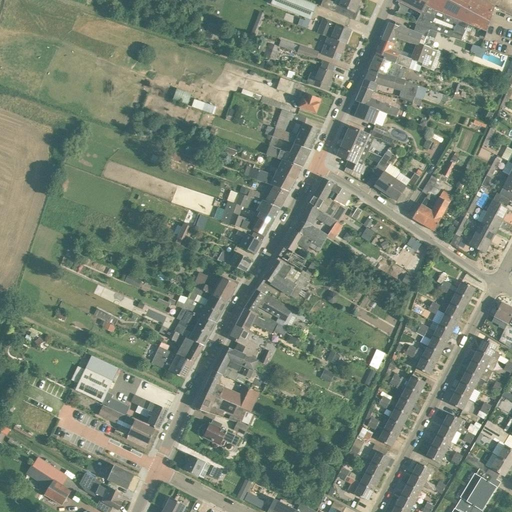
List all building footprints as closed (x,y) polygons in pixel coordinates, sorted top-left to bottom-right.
[(311,20),(316,6),(300,0),(272,0),(271,4),(311,20)] [(322,0),(320,7),(355,21),(358,13),(355,12),(360,0),(335,0),(334,3),(326,0),(322,0)] [(423,7),(427,0),(398,0),(398,1),(408,7),(410,5),(422,11),(415,24),(416,25),(430,30),(461,41),(468,25),(434,11),(423,7)] [(495,7),(480,0),(427,0),(423,7),(434,11),(468,25),(468,24),(481,30),(487,32),(495,7)] [(260,13),(251,36),(256,38),(265,15),(260,13)] [(216,25),(218,18),(212,16),(210,23),(216,25)] [(345,45),(351,31),(342,28),(343,27),(339,25),(338,26),(324,20),(318,34),(329,38),(345,45)] [(217,42),(222,28),(215,25),(210,24),(209,23),(206,32),(205,32),(204,36),(204,37),(217,42)] [(421,36),(427,38),(430,30),(416,25),(413,33),(400,28),(401,25),(395,23),(394,25),(389,23),(382,40),(393,43),(396,36),(409,42),(416,44),(416,43),(419,44),(421,36)] [(322,55),(338,61),(345,45),(329,38),(322,55)] [(315,59),(318,52),(300,46),(299,47),(281,40),(278,47),(315,59)] [(394,64),(396,65),(400,55),(390,51),(393,43),(382,40),(379,47),(378,47),(375,57),(394,64)] [(275,61),(280,48),(268,44),(268,43),(262,41),(258,51),(264,53),(263,57),(275,61)] [(434,59),(437,51),(430,48),(424,46),(419,44),(416,43),(416,44),(413,51),(410,59),(412,60),(422,64),(421,67),(430,70),(434,59)] [(482,59),(485,50),(472,45),(470,52),(474,54),(474,56),(482,59)] [(400,80),(404,72),(400,70),(401,67),(409,69),(412,60),(410,59),(400,55),(396,65),(394,64),(375,57),(369,71),(385,77),(386,76),(400,80)] [(328,91),(330,85),(328,84),(333,73),(331,73),(334,65),(324,62),(322,68),(320,67),(317,74),(314,73),(311,74),(307,82),(328,91)] [(405,82),(400,80),(386,76),(385,77),(369,71),(365,79),(380,85),(392,88),(393,88),(402,91),(401,98),(413,102),(414,98),(418,86),(405,81),(405,82)] [(317,110),(318,108),(318,107),(319,105),(317,104),(319,99),(305,94),(302,93),(305,87),(280,78),(276,90),(294,96),(294,97),(303,100),(300,107),(315,113),(316,111),(317,110)] [(377,92),(380,85),(365,79),(362,88),(373,91),(377,92)] [(399,110),(370,99),(373,91),(362,88),(356,102),(360,104),(379,111),(396,118),(399,110)] [(280,109),(281,104),(282,104),(263,97),(261,103),(280,109)] [(421,107),(423,100),(414,98),(413,102),(412,104),(421,107)] [(508,101),(504,99),(500,108),(504,110),(508,101)] [(374,125),(379,111),(360,104),(354,117),(374,125)] [(233,122),(236,111),(230,109),(226,120),(233,122)] [(304,125),(303,127),(296,124),(291,134),(284,132),(292,114),(289,112),(289,113),(282,110),(275,129),(267,126),(264,135),(272,137),(278,139),(294,145),(311,151),(320,131),(304,125)] [(494,114),(489,112),(484,122),(488,125),(494,114)] [(385,137),(388,130),(375,124),(373,131),(375,132),(385,137)] [(344,141),(364,150),(370,137),(350,128),(344,141)] [(491,139),(495,130),(491,128),(486,137),(491,139)] [(393,140),(385,137),(375,132),(373,138),(374,138),(374,139),(390,146),(393,140)] [(302,168),(311,151),(294,145),(291,154),(286,152),(286,153),(280,151),(281,150),(275,148),(278,139),(272,137),(269,146),(266,155),(282,161),(284,162),(302,168)] [(487,148),(491,139),(486,137),(482,146),(487,148)] [(491,139),(488,145),(494,148),(496,142),(491,139)] [(427,140),(423,147),(427,149),(432,142),(427,140)] [(364,167),(358,164),(364,150),(344,141),(337,156),(349,161),(346,168),(361,174),(364,167)] [(235,155),(237,147),(226,144),(224,151),(235,155)] [(383,168),(386,163),(390,158),(392,155),(387,151),(385,154),(378,165),(383,168)] [(455,152),(450,162),(443,176),(447,178),(449,174),(451,170),(454,164),(459,154),(455,152)] [(500,161),(495,159),(491,167),(495,170),(500,161)] [(295,182),(302,168),(284,162),(282,161),(281,162),(273,160),(271,167),(277,169),(275,173),(275,174),(286,178),(295,182)] [(478,170),(480,165),(472,161),(470,166),(467,165),(464,172),(475,177),(478,170)] [(511,164),(508,162),(502,172),(509,176),(509,177),(511,178),(511,164)] [(491,178),(495,170),(491,167),(486,176),(491,178)] [(289,193),(295,182),(286,178),(275,174),(273,178),(269,176),(270,175),(260,170),(259,171),(250,168),(247,178),(267,184),(267,185),(289,193)] [(385,194),(395,180),(384,172),(374,187),(385,194)] [(413,188),(420,177),(414,174),(407,185),(413,188)] [(435,199),(442,186),(440,184),(441,182),(431,176),(421,192),(422,192),(428,196),(434,200),(435,199)] [(511,192),(511,178),(509,177),(503,188),(511,192)] [(348,200),(351,194),(323,178),(319,185),(330,191),(330,190),(337,194),(348,200)] [(462,178),(457,188),(460,190),(465,180),(462,178)] [(406,187),(395,180),(385,194),(396,201),(406,187)] [(280,209),(289,193),(267,185),(262,193),(261,193),(261,194),(250,190),(247,197),(262,202),(263,201),(280,209)] [(337,194),(330,190),(330,191),(319,185),(314,195),(324,200),(327,197),(339,204),(344,207),(348,200),(337,194)] [(241,187),(239,193),(247,196),(249,190),(241,187)] [(434,232),(452,198),(442,192),(438,200),(436,204),(432,212),(430,211),(423,225),(434,232)] [(280,209),(263,201),(262,202),(247,197),(242,195),(238,193),(233,204),(235,204),(242,207),(246,208),(257,211),(260,213),(260,212),(274,220),(280,209)] [(476,206),(481,196),(477,194),(471,204),(476,206)] [(323,213),(331,219),(337,208),(339,204),(327,197),(324,200),(314,195),(308,205),(323,213)] [(432,212),(436,204),(426,198),(425,198),(412,219),(423,225),(430,211),(432,212)] [(502,220),(508,209),(488,198),(482,210),(483,210),(487,212),(502,220)] [(264,237),(274,220),(260,212),(260,213),(253,225),(244,221),(245,218),(238,216),(242,207),(235,204),(233,204),(228,202),(222,217),(213,214),(212,218),(250,232),(251,230),(264,237)] [(471,215),(476,206),(471,204),(467,213),(471,215)] [(323,213),(308,205),(301,222),(295,231),(320,248),(327,238),(332,242),(336,236),(342,226),(341,226),(341,225),(338,223),(331,219),(323,213)] [(356,220),(362,211),(357,208),(351,217),(356,220)] [(502,220),(487,212),(481,223),(497,232),(502,220)] [(373,221),(368,218),(364,225),(369,228),(373,221)] [(469,220),(464,218),(460,226),(464,229),(469,220)] [(497,232),(481,223),(475,234),(491,243),(497,232)] [(182,241),(189,227),(183,225),(177,239),(182,241)] [(451,235),(455,228),(450,225),(446,232),(451,235)] [(460,238),(461,234),(464,229),(460,226),(455,235),(460,238)] [(370,230),(366,227),(361,237),(368,241),(374,232),(370,230)] [(238,231),(236,235),(244,240),(240,246),(255,255),(264,237),(251,230),(250,232),(248,235),(247,235),(238,231)] [(320,248),(295,231),(284,248),(292,252),(296,245),(306,250),(308,247),(319,253),(322,249),(320,248)] [(491,243),(475,234),(469,246),(485,254),(491,243)] [(461,238),(460,238),(455,235),(450,245),(456,248),(461,238)] [(385,242),(380,245),(383,250),(388,248),(385,242)] [(292,252),(284,248),(284,247),(278,257),(279,257),(302,271),(305,272),(310,275),(311,275),(315,268),(322,273),(324,269),(312,262),(311,264),(292,252)] [(249,266),(250,264),(250,263),(251,261),(236,253),(234,257),(223,251),(220,255),(215,252),(212,259),(245,272),(248,267),(249,266)] [(291,269),(277,260),(264,280),(271,284),(277,274),(296,286),(290,296),(296,300),(302,289),(304,290),(309,283),(306,281),(310,275),(305,272),(302,271),(301,273),(298,272),(291,268),(291,269)] [(408,286),(415,274),(410,271),(407,276),(406,275),(401,282),(408,286)] [(227,304),(237,286),(221,277),(214,290),(206,285),(206,284),(205,283),(205,282),(207,277),(199,273),(197,277),(194,276),(190,284),(195,286),(203,291),(204,290),(227,304)] [(124,282),(138,288),(142,280),(128,274),(124,282)] [(290,296),(296,286),(277,274),(271,284),(290,296)] [(442,285),(449,289),(451,285),(443,281),(441,284),(442,285)] [(458,289),(451,285),(449,289),(456,293),(469,300),(475,289),(461,282),(458,289)] [(260,285),(257,290),(264,294),(267,289),(260,285)] [(446,294),(449,289),(442,285),(439,290),(446,294)] [(203,291),(195,286),(192,292),(188,298),(202,304),(205,306),(221,315),(227,304),(204,290),(203,291)] [(264,294),(257,290),(245,309),(254,313),(258,306),(278,317),(274,323),(276,324),(281,326),(285,319),(291,310),(264,294)] [(339,298),(337,294),(333,292),(329,293),(327,297),(328,302),(332,304),(337,302),(339,298)] [(464,311),(469,300),(456,293),(450,304),(464,311)] [(221,315),(205,306),(202,304),(188,298),(185,304),(178,301),(177,302),(176,305),(183,308),(216,324),(221,315)] [(170,304),(167,303),(158,299),(157,303),(168,307),(170,304)] [(511,308),(502,303),(494,317),(507,324),(511,314),(511,308)] [(458,321),(464,311),(450,304),(444,314),(458,321)] [(437,311),(430,306),(428,311),(435,315),(437,311)] [(210,335),(216,324),(183,308),(176,319),(180,321),(188,325),(191,320),(198,323),(195,328),(210,335)] [(256,315),(254,313),(245,309),(245,308),(236,326),(248,331),(252,324),(273,335),(275,331),(284,336),(287,330),(281,326),(276,324),(274,323),(266,320),(256,315)] [(104,321),(108,314),(97,309),(94,315),(104,321)] [(67,314),(58,310),(55,316),(64,320),(67,314)] [(108,314),(104,321),(114,326),(118,319),(108,314)] [(458,321),(444,314),(439,325),(452,332),(458,321)] [(191,333),(185,330),(188,325),(180,321),(174,331),(204,346),(210,335),(195,328),(191,333)] [(452,332),(439,325),(435,332),(430,329),(421,324),(418,328),(447,343),(452,332)] [(194,363),(204,346),(174,331),(174,332),(162,326),(159,332),(168,337),(167,338),(175,342),(175,343),(178,348),(180,349),(176,355),(194,363)] [(247,340),(251,334),(247,332),(248,331),(236,326),(229,339),(242,345),(238,352),(253,359),(254,360),(258,352),(255,350),(257,345),(247,340)] [(447,343),(418,328),(418,329),(414,326),(412,330),(424,336),(420,343),(427,347),(441,354),(447,343)] [(499,341),(505,345),(511,328),(506,326),(505,328),(504,330),(499,341)] [(34,342),(37,347),(43,342),(39,338),(34,342)] [(500,355),(494,351),(496,347),(483,339),(477,350),(497,361),(500,355)] [(441,354),(427,347),(425,351),(419,348),(416,349),(409,346),(407,350),(435,365),(441,354)] [(185,380),(194,363),(176,355),(164,349),(159,347),(151,364),(185,380)] [(242,365),(246,367),(242,376),(249,379),(254,370),(262,374),(266,366),(257,362),(257,361),(254,360),(253,359),(238,352),(238,353),(225,347),(213,371),(222,376),(222,375),(235,381),(238,374),(225,368),(226,366),(239,371),(242,365)] [(266,350),(260,363),(266,366),(272,352),(266,350)] [(330,350),(324,361),(332,365),(338,355),(330,350)] [(378,350),(372,364),(379,368),(386,353),(378,350)] [(435,365),(407,350),(405,354),(420,362),(416,368),(430,375),(435,365)] [(497,361),(477,350),(471,361),(492,372),(497,361)] [(107,393),(118,369),(91,357),(75,391),(102,404),(107,407),(126,416),(130,407),(111,399),(113,396),(107,393)] [(486,382),(492,372),(471,361),(466,372),(484,381),(486,382)] [(511,371),(511,368),(505,365),(503,370),(511,374),(511,371)] [(334,374),(324,369),(320,378),(329,383),(334,374)] [(251,412),(260,394),(243,386),(239,394),(218,385),(222,376),(213,371),(203,392),(245,410),(251,412)] [(474,389),(477,383),(482,386),(484,381),(466,372),(460,382),(474,389)] [(425,383),(412,376),(409,381),(402,377),(401,379),(394,375),(392,379),(420,394),(425,383)] [(414,405),(420,394),(392,379),(389,383),(396,387),(396,388),(403,392),(401,397),(414,405)] [(474,389),(460,382),(455,393),(468,400),(474,389)] [(503,386),(496,382),(493,386),(501,390),(503,386)] [(511,402),(511,395),(505,391),(502,396),(511,402)] [(213,409),(214,406),(234,414),(236,414),(242,416),(245,410),(203,392),(195,409),(208,413),(211,408),(213,409)] [(414,405),(401,397),(397,404),(390,401),(391,398),(382,393),(380,396),(382,397),(380,401),(388,404),(409,415),(414,405)] [(468,400),(455,393),(449,404),(462,411),(468,400)] [(168,410),(147,401),(135,395),(131,403),(138,406),(136,412),(147,417),(145,423),(159,430),(168,410)] [(386,409),(388,404),(380,401),(378,405),(386,409)] [(409,415),(388,404),(386,409),(393,412),(389,419),(403,426),(409,415)] [(148,445),(155,430),(126,416),(107,407),(107,408),(103,406),(99,415),(116,423),(118,417),(124,420),(123,422),(132,426),(128,435),(148,445)] [(482,406),(479,411),(487,415),(489,410),(482,406)] [(13,407),(7,420),(9,421),(15,408),(13,407)] [(477,416),(484,420),(487,415),(479,411),(477,416)] [(459,426),(462,421),(448,413),(443,424),(456,431),(456,432),(465,436),(467,430),(459,426)] [(403,426),(389,419),(386,426),(371,418),(369,422),(397,437),(403,426)] [(509,435),(506,432),(488,421),(485,426),(507,439),(509,435)] [(392,448),(397,437),(369,422),(367,426),(374,430),(382,434),(378,441),(392,448)] [(239,439),(219,429),(221,425),(216,423),(214,426),(210,424),(208,428),(207,428),(206,428),(205,428),(205,429),(204,429),(204,430),(203,430),(203,431),(203,432),(203,433),(203,434),(204,435),(203,437),(220,445),(223,447),(226,441),(235,445),(239,439)] [(244,436),(248,428),(239,423),(239,424),(237,423),(233,430),(244,436)] [(451,442),(456,432),(456,431),(443,424),(437,435),(451,442)] [(16,426),(14,430),(31,439),(33,436),(16,426)] [(507,439),(485,426),(480,433),(492,441),(494,438),(499,441),(504,444),(507,439)] [(368,441),(372,434),(363,429),(359,436),(368,441)] [(474,436),(475,434),(467,430),(465,436),(472,440),(474,436)] [(445,453),(451,442),(437,435),(431,446),(445,453)] [(511,462),(511,450),(505,446),(504,444),(499,441),(491,453),(498,457),(511,465),(511,462)] [(385,469),(391,458),(385,456),(388,451),(374,444),(372,448),(377,451),(371,462),(385,469)] [(445,453),(431,446),(426,457),(439,464),(445,453)] [(355,459),(357,455),(350,451),(348,455),(355,459)] [(488,468),(484,466),(477,461),(478,460),(468,454),(464,460),(479,469),(485,473),(488,468)] [(222,471),(211,465),(211,466),(205,463),(191,456),(184,470),(198,477),(199,476),(204,478),(206,474),(218,479),(222,471)] [(504,476),(511,465),(498,457),(491,468),(504,476)] [(96,465),(90,462),(86,469),(88,470),(98,475),(101,468),(96,465)] [(385,469),(371,462),(366,473),(379,480),(385,469)] [(426,481),(431,470),(418,463),(412,474),(426,481)] [(103,464),(101,468),(98,475),(107,480),(115,484),(122,470),(110,464),(109,467),(103,464)] [(54,480),(57,474),(44,465),(40,471),(54,480)] [(341,468),(339,473),(347,477),(349,472),(341,468)] [(497,488),(489,483),(492,477),(479,469),(476,475),(474,474),(467,486),(489,500),(497,488)] [(127,490),(134,475),(122,470),(115,484),(127,490)] [(368,502),(373,491),(360,483),(347,477),(339,473),(337,476),(344,480),(345,481),(344,481),(351,484),(347,491),(368,502)] [(366,473),(362,479),(360,483),(373,491),(379,480),(366,473)] [(426,481),(412,474),(407,484),(420,491),(423,487),(434,492),(434,491),(441,494),(444,490),(436,486),(426,481)] [(120,501),(123,495),(93,478),(87,489),(104,498),(102,501),(103,502),(101,508),(108,511),(110,511),(113,507),(118,510),(122,503),(120,501)] [(46,493),(44,495),(62,506),(71,491),(54,480),(49,487),(45,484),(41,490),(46,493)] [(415,502),(420,491),(407,484),(401,495),(415,502)] [(482,511),(489,500),(467,486),(460,498),(461,498),(458,503),(471,511),(474,506),(482,511)] [(335,490),(331,487),(327,495),(331,497),(335,490)] [(267,499),(249,490),(245,499),(263,508),(267,499)] [(407,511),(409,511),(415,502),(401,495),(395,506),(407,511)] [(167,511),(182,511),(186,506),(170,498),(164,510),(167,511)] [(295,511),(273,501),(267,511),(315,511),(300,504),(295,511)] [(343,511),(345,508),(334,502),(328,511),(343,511)] [(470,511),(471,511),(458,503),(455,509),(454,509),(452,511),(470,511)]
